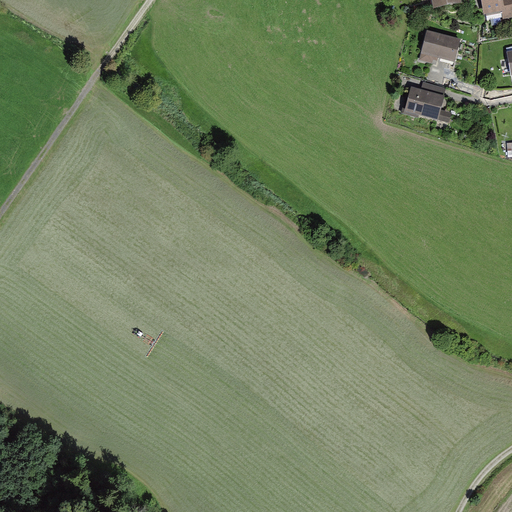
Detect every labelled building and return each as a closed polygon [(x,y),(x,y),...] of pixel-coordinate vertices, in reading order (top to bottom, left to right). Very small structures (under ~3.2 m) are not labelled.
[(481,0),(484,14),(502,11),(503,19),(511,17),(511,10),(510,0),(481,0)] [(461,38),(427,30),(419,60),(433,64),(434,60),(438,61),(439,57),(455,61),(461,38)] [(421,89),(412,87),(405,110),(438,119),(441,109),(445,95),(444,95),(428,91),(430,84),(423,82),(421,89)] [(446,89),(430,84),(428,91),(444,95),(446,89)] [(452,113),(441,109),(438,119),(449,122),(452,113)]
